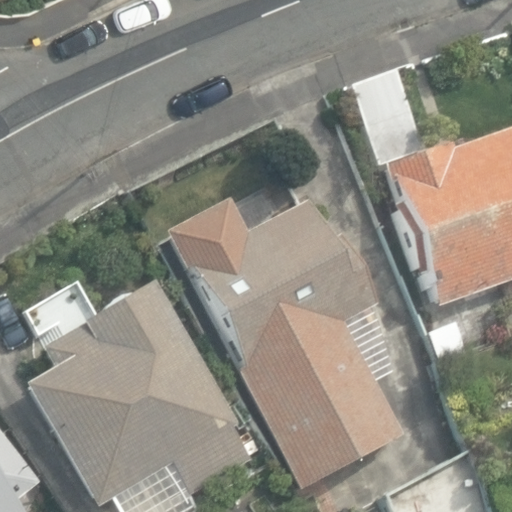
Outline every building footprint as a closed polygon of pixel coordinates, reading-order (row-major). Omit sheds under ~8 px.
[(351,87),(434,309),(511,280),(511,126),(446,151),(444,145),(419,154),(390,74),(389,72),(351,87)] [(161,234),(297,492),(397,439),(336,324),(371,306),(334,238),(325,243),(303,203),(242,235),(224,201),(161,234)] [(138,483),(155,511),(160,511),(246,462),(143,286),(94,314),(73,326),(75,329),(42,348),(38,351),(48,367),(18,385),(91,510),(138,483)] [(425,336),(437,368),(465,357),(452,325),(425,336)] [(0,511),(16,511),(10,503),(31,487),(0,446),(0,511)] [(380,500),(386,511),(490,511),(467,457),(380,500)]
